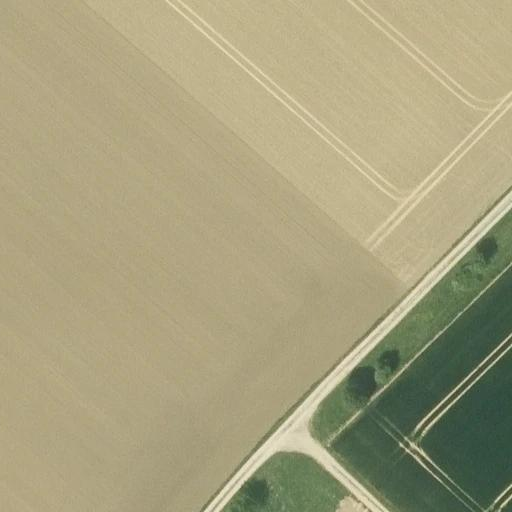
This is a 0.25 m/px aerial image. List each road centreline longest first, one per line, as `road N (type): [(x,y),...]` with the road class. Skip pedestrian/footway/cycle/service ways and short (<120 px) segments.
road 1 (track): [(220,511),(511,202)]
road 2 (track): [(292,428),(381,511)]
